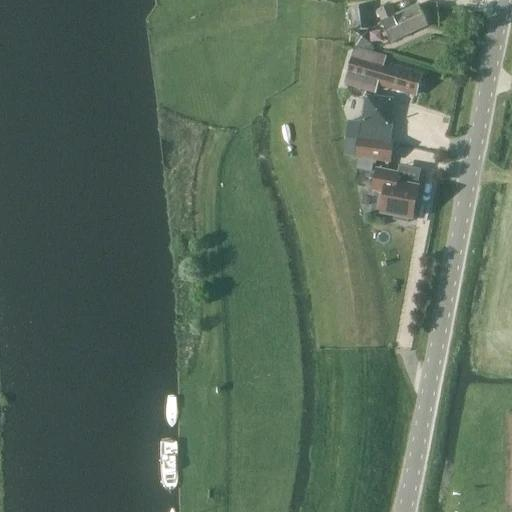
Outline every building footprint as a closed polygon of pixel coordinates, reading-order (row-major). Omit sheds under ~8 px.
[(382,23),(391,43),(428,26),(419,6),(395,17),(391,6),(379,11),(384,22),(382,23)] [(352,9),(355,31),(371,29),(368,7),(352,9)] [(369,31),(355,33),(357,46),(370,45),(369,31)] [(422,76),(383,64),(385,58),(356,49),(346,85),(375,92),(378,84),(417,95),(418,90),(421,89),(422,89),(423,84),(421,81),(422,76)] [(392,127),(389,126),(363,123),(349,121),(347,135),(390,141),(392,127)] [(394,142),(390,141),(347,135),(346,144),(345,153),(357,155),(356,158),(391,163),(394,142)] [(395,221),(409,223),(409,219),(413,220),(420,187),(398,182),(400,174),(378,170),(374,191),(386,194),(382,214),(396,217),(395,221)]
